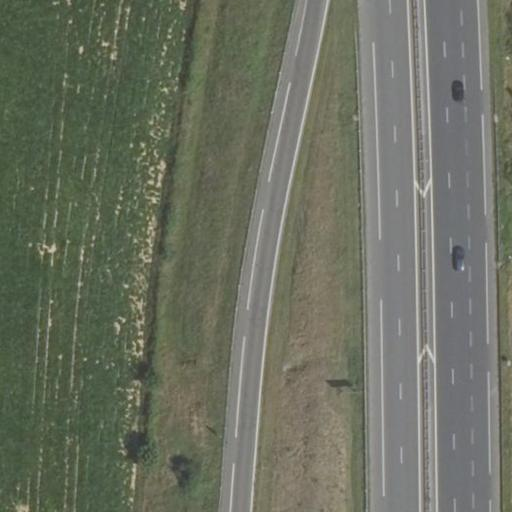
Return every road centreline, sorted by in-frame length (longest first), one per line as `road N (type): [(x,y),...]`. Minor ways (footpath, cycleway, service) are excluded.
road 1 (motorway): [(314,0),(262,261),(239,511)]
road 2 (motorway): [(385,0),(398,511)]
road 3 (motorway): [(454,511),(442,0)]
